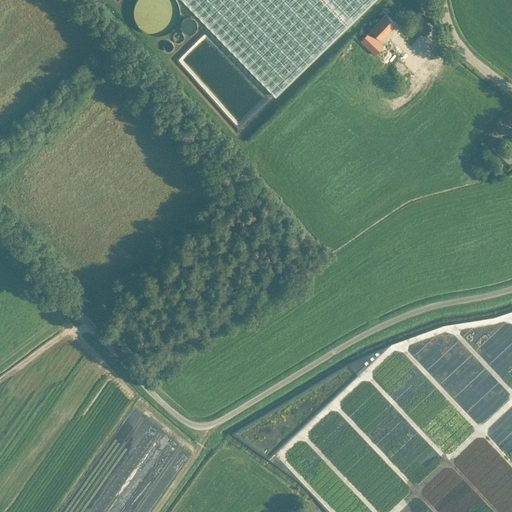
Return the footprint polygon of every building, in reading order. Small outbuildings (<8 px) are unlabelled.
[(183,0),(276,96),(361,13),(374,0),(183,0)] [(371,30),(381,40),(397,24),(386,14),(371,30)] [(384,46),(370,31),(361,41),(375,55),(384,46)] [(360,43),(349,55),(356,62),(364,69),(358,75),(365,81),(370,75),(369,74),(370,73),(380,63),(367,50),(360,43)] [(398,52),(389,61),(399,70),(408,61),(398,52)] [(506,132),(497,137),(499,141),(509,136),(506,132)] [(478,170),(476,172),(482,178),(484,176),(497,161),(507,169),(511,163),(511,157),(495,142),(487,151),(491,155),(478,170)]
